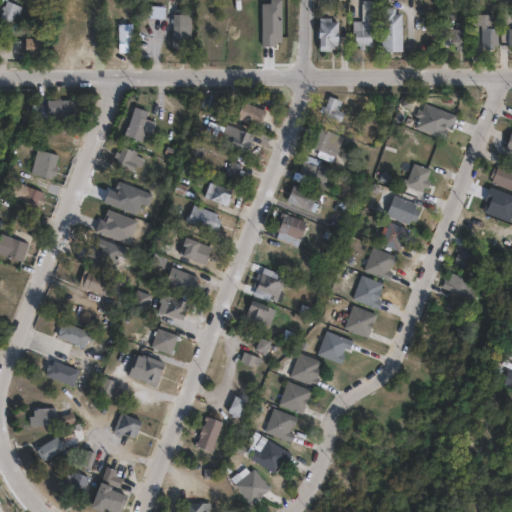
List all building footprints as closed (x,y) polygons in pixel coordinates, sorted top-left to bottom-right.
[(24,9),(21,15),(16,13),(11,24),(0,18),(0,13),(6,1),(24,9)] [(392,7),(392,11),(394,11),(394,14),(401,14),(401,52),(380,52),(380,12),(385,12),(385,7),(392,7)] [(493,15),(493,29),(497,29),(497,45),(494,45),(494,50),(484,50),(484,45),(481,45),(481,26),(475,26),(475,15),(493,15)] [(330,18),(329,22),(337,22),(336,46),(329,46),(329,52),(317,51),(317,38),(315,38),(315,28),(317,28),(317,18),(330,18)] [(184,20),(184,36),(192,36),(192,47),(170,47),(170,36),(172,36),(172,20),(184,20)] [(373,22),(373,37),(370,37),(370,45),(365,45),(365,50),(359,50),(359,46),(353,46),(353,34),(352,34),(352,22),(373,22)] [(467,30),(467,46),(464,46),(464,51),(455,51),(455,46),(441,46),(442,31),(452,31),(452,29),(455,29),(455,23),(462,23),(462,29),(467,30)] [(127,52),(118,52),(118,24),(131,25),(131,41),(127,41),(127,52)] [(35,54),(35,58),(30,58),(30,55),(25,55),(25,39),(40,39),(40,54),(35,54)] [(340,101),(337,111),(343,113),(339,122),(320,115),(321,113),(317,112),(319,106),(323,107),(326,96),(340,101)] [(68,100),(68,115),(45,114),(46,101),(55,101),(55,98),(59,99),(59,100),(68,100)] [(264,111),(261,118),(259,118),(256,126),(234,118),(240,102),(264,111)] [(424,104),(455,116),(450,129),(443,126),(442,129),(446,131),(443,139),(415,128),(419,118),(416,117),(419,110),(422,111),(424,104)] [(154,123),(151,134),(144,132),(140,142),(122,136),(132,107),(146,112),(143,119),(154,123)] [(342,138),(334,158),(311,148),(319,128),(342,138)] [(235,129),(253,136),(246,153),(223,143),(228,131),(233,133),(235,129)] [(137,153),(136,155),(145,159),(142,167),(134,164),(131,171),(114,164),(116,159),(112,158),(114,152),(117,154),(120,147),(137,153)] [(57,167),(54,177),(52,176),(51,180),(29,174),(35,150),(57,156),(54,166),(57,167)] [(329,169),(321,188),(300,179),(302,175),(298,173),(305,155),(320,162),(319,164),(329,169)] [(244,171),(242,176),(238,175),(236,180),(225,176),(231,162),(240,165),(239,169),(244,171)] [(429,181),(426,189),(423,188),(421,192),(404,185),(413,164),(429,170),(425,179),(429,181)] [(498,165),(511,170),(511,191),(491,183),(493,178),(489,177),(493,168),(496,169),(498,165)] [(228,200),(226,206),(222,205),(222,206),(202,197),(208,182),(229,191),(226,199),(228,200)] [(34,191),(29,206),(9,198),(15,183),(34,191)] [(316,205),(312,214),(284,203),(291,185),(315,195),(312,203),(316,205)] [(418,211),(414,222),(410,220),(408,225),(385,216),(393,196),(416,205),(414,210),(418,211)] [(217,215),(216,218),(220,219),(216,229),(212,227),(210,232),(183,221),(186,214),(188,215),(192,205),(217,215)] [(136,221),(127,247),(93,233),(98,220),(103,222),(108,210),(136,221)] [(305,222),(295,247),(275,239),(277,233),(273,231),(280,213),(305,222)] [(389,222),(407,229),(405,235),(409,237),(404,249),(398,246),(396,252),(380,245),(384,235),(380,234),(383,226),(387,228),(389,222)] [(0,235),(28,245),(21,263),(0,255),(0,235)] [(207,256),(204,266),(178,256),(182,247),(179,246),(182,237),(209,248),(206,255),(207,256)] [(396,257),(392,266),(390,265),(388,271),(392,272),(388,281),(362,271),(372,247),(396,257)] [(480,255),(477,264),(470,261),(466,270),(457,266),(464,248),(480,255)] [(88,267),(107,276),(99,294),(77,284),(83,270),(86,272),(88,267)] [(197,278),(190,294),(163,283),(170,267),(197,278)] [(259,272),(278,280),(280,276),(285,278),(279,293),(280,293),(276,301),(276,302),(271,299),(272,295),(270,294),(272,294),(253,286),(259,272)] [(380,302),(377,310),(351,299),(361,276),(381,284),(378,290),(381,291),(377,300),(380,302)] [(472,282),(469,289),(475,292),(471,300),(442,288),(445,280),(456,284),(459,277),(472,282)] [(151,296),(142,317),(127,311),(136,290),(151,296)] [(190,304),(184,321),(159,311),(164,298),(175,298),(190,304)] [(277,309),(271,326),(247,317),(253,300),(277,309)] [(312,309),(309,317),(305,316),(303,322),(292,318),(294,312),(297,314),(300,305),(312,309)] [(376,315),(367,339),(343,329),(346,320),(342,318),(343,313),(348,315),(351,305),(376,315)] [(63,323),(95,336),(92,345),(86,342),(82,350),(52,338),(58,328),(61,329),(63,323)] [(177,339),(175,344),(173,343),(170,352),(172,353),(170,358),(148,350),(154,331),(177,339)] [(351,342),(348,350),(344,348),(341,355),(343,355),(339,365),(315,355),(325,331),(351,342)] [(271,342),(259,337),(255,349),(267,354),(271,342)] [(239,361),(257,368),(261,358),(243,351),(239,361)] [(319,379),(315,389),(288,378),(298,353),(320,362),(318,368),(319,369),(315,378),(319,379)] [(134,357),(142,360),(143,357),(162,365),(151,389),(125,378),(134,357)] [(78,369),(71,388),(40,377),(47,358),(78,369)] [(113,384),(107,402),(102,400),(94,397),(100,380),(102,381),(113,384)] [(310,391),(301,415),(277,406),(286,381),(310,391)] [(248,401),(240,417),(229,412),(237,396),(248,401)] [(296,419),(292,427),(291,427),(288,433),(292,434),(289,443),(263,432),(273,409),(296,419)] [(45,411),(45,416),(50,415),(51,422),(46,422),(46,427),(28,429),(27,419),(31,418),(30,412),(45,411)] [(137,423),(131,440),(110,433),(117,415),(137,423)] [(224,423),(213,452),(211,452),(208,459),(206,458),(205,461),(193,456),(208,417),(224,423)] [(61,451),(44,462),(36,450),(53,438),(61,451)] [(291,455),(285,464),(282,462),(273,475),(253,462),(267,440),(291,455)] [(124,498),(119,511),(105,511),(103,511),(102,511),(91,511),(88,511),(102,469),(114,474),(111,477),(119,481),(115,495),(124,498)] [(268,489),(249,505),(233,486),(252,470),(268,489)] [(69,472),(86,480),(76,500),(64,495),(54,483),(61,475),(67,478),(69,472)] [(187,511),(187,504),(210,503),(210,511),(187,511)]
